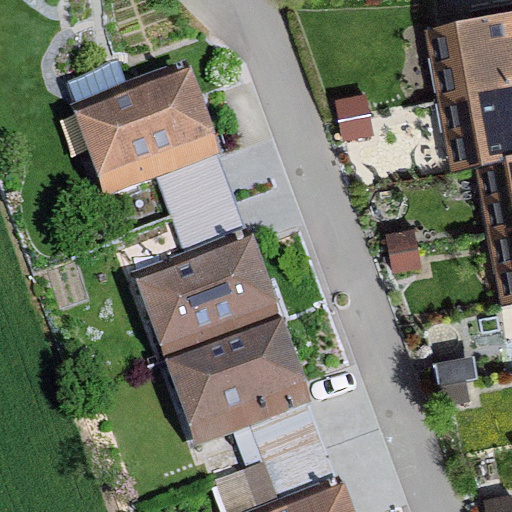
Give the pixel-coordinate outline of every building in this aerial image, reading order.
[(511,1),(433,16),(459,163),(492,158),(511,270),(511,1)] [(75,129),(102,201),(218,157),(191,85),(75,129)] [(136,294),(163,366),(279,322),(252,251),(136,294)] [(312,414),(281,332),(167,374),(197,456),(312,414)] [(299,511),(350,511),(344,495),(299,511)]
